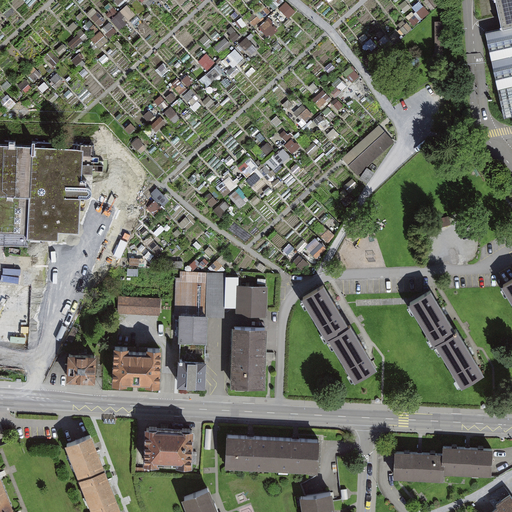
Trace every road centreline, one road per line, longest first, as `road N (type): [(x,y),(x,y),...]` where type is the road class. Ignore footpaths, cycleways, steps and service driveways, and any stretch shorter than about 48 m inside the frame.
road 1 (residential): [(500,261),(334,275),(297,291),(282,316),(277,414)]
road 2 (unclassified): [(0,399),(277,414)]
road 3 (unclassified): [(367,417),(511,425)]
